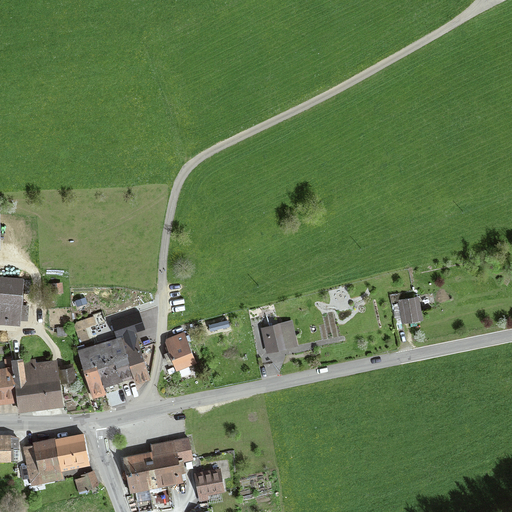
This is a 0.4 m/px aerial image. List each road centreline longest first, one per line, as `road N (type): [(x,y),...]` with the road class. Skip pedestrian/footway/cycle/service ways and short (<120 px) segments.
road 1 (track): [(151,407),(165,233),(188,166),(496,0)]
road 2 (tertiary): [(511,334),(91,420)]
